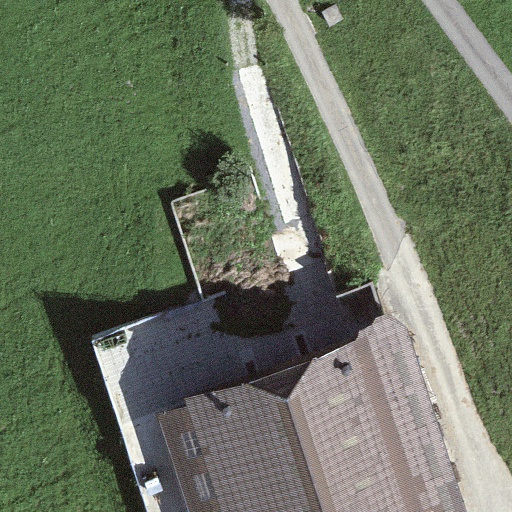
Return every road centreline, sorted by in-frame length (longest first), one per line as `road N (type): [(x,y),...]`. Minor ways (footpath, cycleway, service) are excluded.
road 1 (track): [(482,511),(349,132),(279,0)]
road 2 (track): [(511,100),(438,0)]
